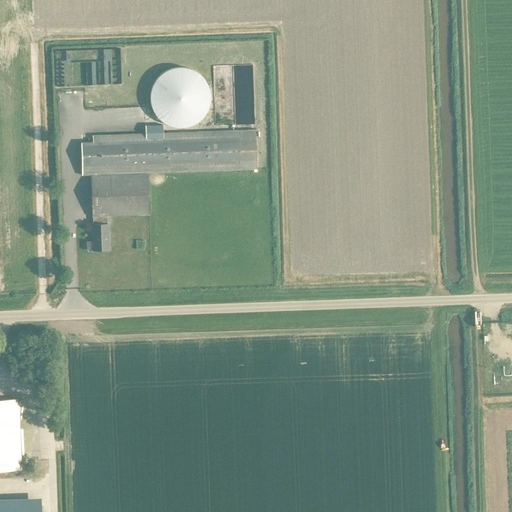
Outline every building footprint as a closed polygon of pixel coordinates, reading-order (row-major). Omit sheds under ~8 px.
[(171,129),(179,130),(187,129),(195,125),(201,120),(206,114),(209,106),(210,98),(208,90),(205,82),(199,76),(193,72),(185,69),(177,68),(169,70),(162,74),(155,79),(151,86),(149,93),(148,101),(150,109),(153,116),(158,122),(164,126),(171,129)] [(90,98),(90,89),(79,89),(79,99),(90,98)] [(79,144),(81,177),(253,171),(253,173),(256,173),(256,170),(254,131),(161,135),(161,126),(144,126),(144,135),(91,137),(92,144),(79,144)] [(106,217),(148,215),(147,175),(89,177),(91,218),(91,217),(92,226),(91,226),(92,252),(108,251),(107,225),(106,225),(106,217)] [(0,471),(20,471),(17,400),(0,400),(0,471)]
